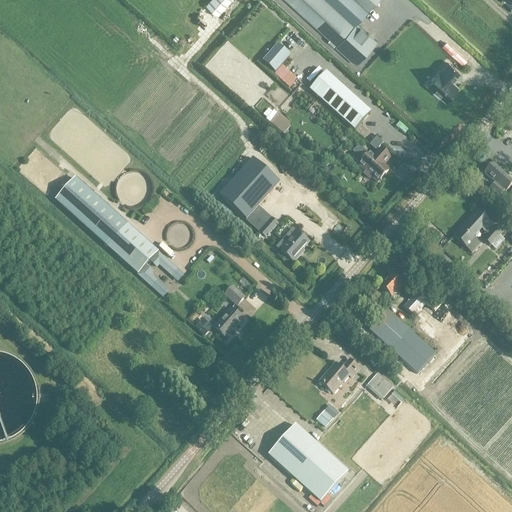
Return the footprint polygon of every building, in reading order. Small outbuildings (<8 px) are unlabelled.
[(220,15),(231,0),(209,0),(206,3),(220,15)] [(290,0),(332,38),(330,40),(335,45),(337,43),(338,44),(337,45),(348,55),(367,34),(356,25),(378,0),(290,0)] [(442,45),(462,64),(467,59),(447,41),(442,45)] [(325,72),(308,91),(353,131),(370,113),(325,72)] [(424,95),(438,109),(457,89),(443,75),(424,95)] [(262,115),(284,134),(292,125),(270,106),(262,115)] [(371,153),(360,165),(367,172),(366,174),(372,179),(373,177),(379,183),(390,171),(384,165),(386,162),(387,163),(392,158),(382,149),(375,157),(371,153)] [(252,160),(224,192),(219,197),(246,221),(279,184),(252,160)] [(485,174),(494,183),(489,189),(499,198),(504,192),(505,193),(511,185),(511,182),(492,165),(485,174)] [(75,179),(55,201),(137,275),(140,272),(157,253),(127,226),(75,179)] [(490,246),(504,231),(498,225),(495,229),(477,212),(454,236),(468,249),(475,242),(470,238),(479,228),(488,237),(485,241),(490,246)] [(266,238),(277,225),(271,220),(260,233),(266,238)] [(299,254),(308,244),(296,234),(280,251),(294,264),(301,256),(299,254)] [(180,279),(184,275),(159,252),(151,261),(156,265),(160,261),(180,279)] [(164,297),(168,292),(148,274),(152,270),(147,265),(139,274),(164,297)] [(391,297),(401,286),(391,276),(380,288),(391,297)] [(238,306),(245,298),(233,288),(226,296),(238,306)] [(413,317),(425,304),(415,295),(403,308),(413,317)] [(394,350),(408,333),(380,308),(372,317),(377,322),(370,330),(394,350)] [(231,310),(224,318),(215,328),(227,338),(243,321),(231,310)] [(204,337),(210,331),(202,324),(196,330),(204,337)] [(351,378),(359,369),(349,360),(341,370),(335,364),(319,383),(332,395),(348,376),(351,378)] [(382,401),(393,388),(377,374),(373,379),(369,376),(364,381),(368,384),(365,387),(382,401)] [(315,420),(324,428),(332,418),(323,410),(315,420)] [(348,473),(295,426),(268,456),(320,504),(348,473)]
